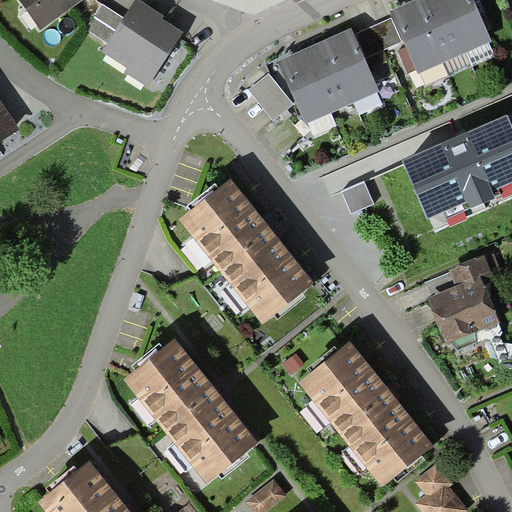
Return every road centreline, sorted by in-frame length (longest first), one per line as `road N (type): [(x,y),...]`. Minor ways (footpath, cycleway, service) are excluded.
road 1 (residential): [(193,97),(221,117),(370,298),(444,399),(509,511)]
road 2 (residential): [(172,146),(98,365),(68,425),(0,485)]
road 3 (unknown): [(162,176),(100,212),(0,308)]
road 4 (residential): [(324,0),(248,38),(193,97)]
